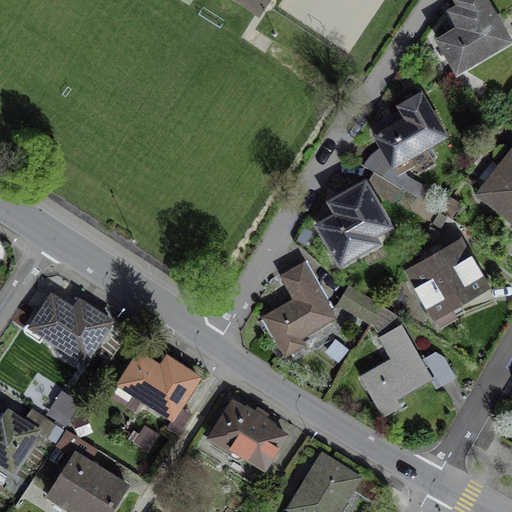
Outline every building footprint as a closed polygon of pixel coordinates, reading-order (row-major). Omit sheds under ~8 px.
[(237,0),(257,13),(265,0),(237,0)] [(507,39),(484,0),(458,0),(461,6),(453,11),(463,28),(441,40),(457,68),(507,39)] [(431,91),(404,106),(411,118),(377,137),(402,181),(463,147),(431,91)] [(511,152),(479,194),(511,219),(511,152)] [(380,184),(338,204),(344,218),(326,227),(348,272),(392,251),(387,242),(405,234),(380,184)] [(474,242),(412,273),(440,329),(502,297),(474,242)] [(313,265),(287,279),(303,309),(289,316),(286,309),(269,319),(293,364),(314,353),(309,344),(345,324),(313,265)] [(398,317),(357,292),(346,310),(387,335),(398,317)] [(81,311),(58,296),(34,332),(94,370),(124,324),(88,300),(81,311)] [(409,331),(387,343),(398,363),(366,380),(391,425),(412,413),(407,404),(458,376),(445,351),(426,362),(409,331)] [(168,368),(147,355),(124,393),(177,425),(206,377),(174,358),(168,368)] [(298,441),(238,405),(212,447),(272,483),(298,441)] [(9,421),(0,414),(0,465),(22,480),(53,434),(17,410),(9,421)] [(123,511),(138,489),(81,452),(49,501),(66,511),(123,511)] [(351,511),(368,484),(328,460),(298,511),(351,511)]
